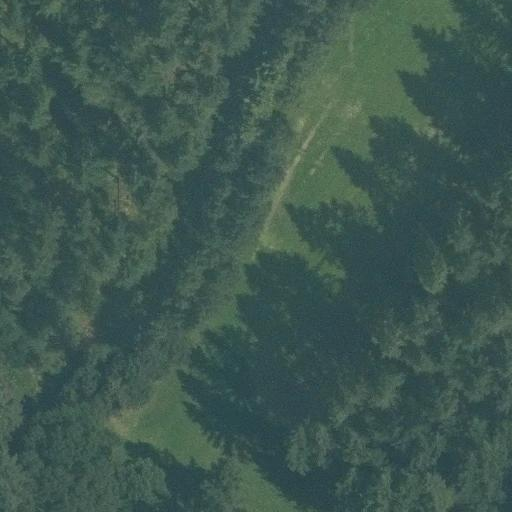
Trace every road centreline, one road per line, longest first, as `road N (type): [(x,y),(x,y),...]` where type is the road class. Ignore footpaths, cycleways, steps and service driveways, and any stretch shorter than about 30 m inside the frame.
road 1 (track): [(316,0),(168,326),(55,443)]
road 2 (track): [(0,286),(55,443),(41,511)]
